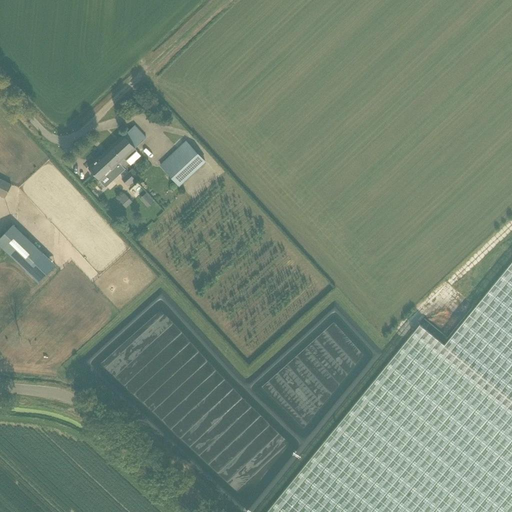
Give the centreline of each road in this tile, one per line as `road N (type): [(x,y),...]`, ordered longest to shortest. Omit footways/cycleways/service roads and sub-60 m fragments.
road 1 (unclassified): [(208,511),(88,406),(0,389)]
road 2 (unclassified): [(139,79),(71,140),(55,142),(0,85)]
